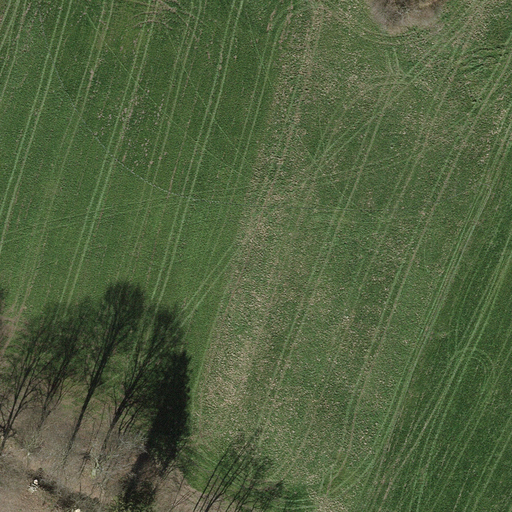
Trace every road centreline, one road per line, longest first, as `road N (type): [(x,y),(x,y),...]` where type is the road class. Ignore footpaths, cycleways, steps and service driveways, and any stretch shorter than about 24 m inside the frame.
road 1 (motorway): [(57,511),(371,0)]
road 2 (motorway): [(224,0),(0,365)]
